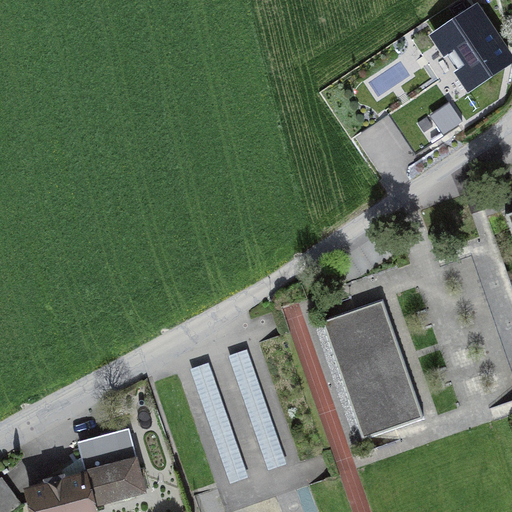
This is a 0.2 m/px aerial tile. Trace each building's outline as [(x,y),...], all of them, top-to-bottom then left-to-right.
[(475,10),(436,37),(469,87),(509,60),(475,10)] [(442,135),(462,122),(454,109),(434,123),(442,135)] [(362,440),(425,418),(384,299),(321,321),(362,440)] [(283,466),(243,347),(227,353),(267,472),(283,466)] [(210,359),(193,365),(233,484),(251,478),(210,359)] [(127,430),(80,443),(88,472),(46,483),(48,487),(28,493),(33,511),(92,511),(91,505),(143,491),(127,430)] [(19,511),(0,482),(0,511),(19,511)]
